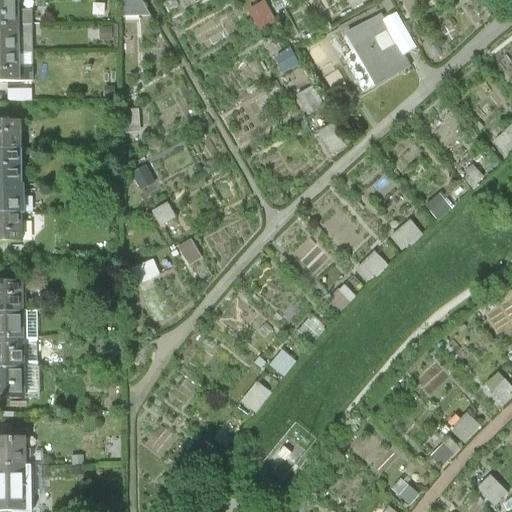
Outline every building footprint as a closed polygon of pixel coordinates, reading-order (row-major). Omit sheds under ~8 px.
[(0,0),(0,24),(19,24),(19,0),(0,0)] [(123,0),(125,15),(146,14),(145,0),(123,0)] [(348,29),(375,85),(414,67),(406,52),(416,47),(397,10),(384,17),(382,12),(348,29)] [(0,24),(0,53),(20,53),(19,24),(0,24)] [(0,53),(0,81),(20,81),(20,53),(0,53)] [(511,117),(508,112),(487,128),(508,155),(511,151),(511,117)] [(0,119),(0,149),(23,149),(22,119),(0,119)] [(331,124),(319,130),(332,153),(343,146),(331,124)] [(0,149),(0,179),(23,179),(23,149),(0,149)] [(135,172),(143,188),(156,182),(147,165),(135,172)] [(0,179),(0,209),(24,209),(23,179),(0,179)] [(439,217),(451,207),(440,194),(428,204),(439,217)] [(163,224),(177,216),(168,201),(154,210),(163,224)] [(0,209),(0,239),(24,239),(24,209),(0,209)] [(194,237),(179,246),(191,265),(205,256),(194,237)] [(140,282),(161,274),(155,259),(134,267),(140,282)] [(0,280),(0,310),(27,310),(26,280),(0,280)] [(0,310),(0,339),(27,340),(27,310),(0,310)] [(0,339),(0,369),(27,369),(27,340),(0,339)] [(0,369),(0,399),(27,399),(27,369),(0,369)] [(505,404),(511,397),(511,383),(507,378),(493,389),(505,404)] [(243,400),(257,412),(272,393),(258,382),(243,400)] [(466,441),(481,425),(468,412),(452,429),(466,441)] [(298,421),(263,462),(284,480),(318,439),(298,421)] [(0,438),(0,464),(28,464),(27,438),(0,438)] [(445,441),(431,455),(443,466),(457,452),(445,441)] [(0,464),(0,511),(29,511),(28,464),(0,464)] [(495,473),(479,484),(495,507),(511,496),(495,473)]
